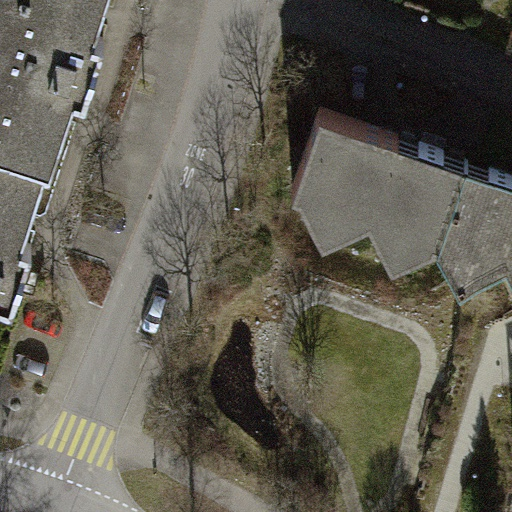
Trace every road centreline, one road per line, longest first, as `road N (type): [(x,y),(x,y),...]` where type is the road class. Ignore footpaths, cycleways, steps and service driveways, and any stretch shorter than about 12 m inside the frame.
road 1 (residential): [(63,509),(263,2)]
road 2 (residential): [(263,2),(511,89)]
